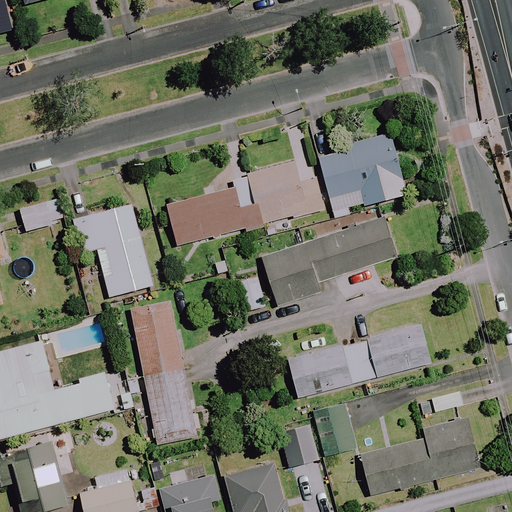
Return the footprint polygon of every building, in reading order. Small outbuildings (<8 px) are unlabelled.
[(0,0),(0,35),(14,31),(5,0),(0,0)] [(371,201),(409,190),(394,137),(321,158),(332,197),(367,186),(371,201)] [(250,171),(265,224),(328,207),(320,173),(305,178),(298,158),(250,171)] [(265,224),(250,171),(236,177),(238,184),(170,201),(180,243),(265,224)] [(53,204),(21,211),(26,233),(58,226),(53,204)] [(154,288),(133,206),(72,221),(81,255),(97,251),(109,299),(154,288)] [(389,216),(265,252),(279,303),(323,290),(320,277),(400,254),(389,216)] [(259,280),(231,287),(239,316),(267,308),(259,280)] [(172,303),(134,310),(156,440),(195,434),(172,303)] [(426,322),(370,335),(379,374),(436,361),(426,322)] [(45,341),(0,353),(0,441),(116,410),(107,376),(39,394),(34,376),(53,371),(45,341)] [(349,342),(292,355),(301,395),(359,381),(349,342)] [(418,401),(422,418),(465,407),(460,391),(418,401)] [(350,423),(346,406),(313,414),(315,424),(324,461),(357,453),(350,423)] [(471,415),(428,426),(431,438),(368,453),(378,495),(484,469),(471,415)] [(324,461),(315,424),(278,433),(287,470),(324,461)] [(0,462),(0,488),(17,485),(22,511),(61,511),(72,510),(58,444),(10,454),(12,460),(0,462)] [(260,477),(257,467),(225,475),(233,511),(290,511),(286,496),(281,472),(260,477)] [(164,511),(213,511),(212,506),(222,504),(217,477),(160,489),(164,511)] [(99,495),(83,499),(86,511),(119,511),(143,506),(137,479),(97,488),(99,495)]
